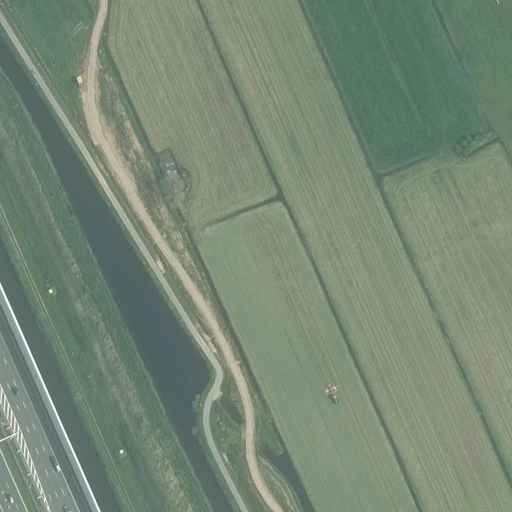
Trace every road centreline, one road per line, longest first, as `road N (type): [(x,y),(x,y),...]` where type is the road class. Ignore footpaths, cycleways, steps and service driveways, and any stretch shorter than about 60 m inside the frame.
road 1 (unknown): [(254,511),(212,423),(225,368),(0,1)]
road 2 (track): [(0,223),(127,511)]
road 3 (motorway): [(68,511),(0,350)]
